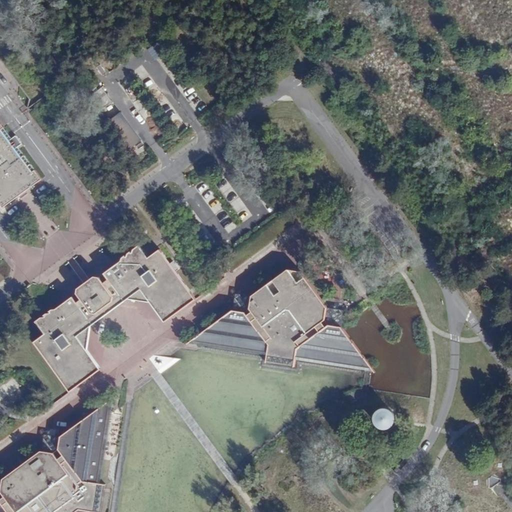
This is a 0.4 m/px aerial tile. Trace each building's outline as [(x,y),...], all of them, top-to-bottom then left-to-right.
[(134,155),(146,146),(101,87),(89,95),(134,155)] [(24,193),(43,179),(17,144),(14,146),(12,144),(24,135),(19,129),(13,133),(16,137),(13,139),(0,121),(0,202),(3,208),(24,193)] [(179,274),(161,249),(150,257),(141,245),(122,258),(121,262),(106,273),(110,278),(127,300),(129,298),(153,302),(167,320),(196,298),(179,274)] [(299,362),(300,356),(381,368),(347,322),(334,320),(331,315),(333,303),(306,267),(293,265),(257,292),(255,305),(250,308),(238,306),(192,340),(272,352),(271,359),(299,362)] [(88,281),(79,287),(79,293),(83,299),(92,311),(98,311),(106,306),(114,300),(115,295),(105,282),(102,276),(96,275),(88,281)] [(110,312),(127,300),(110,278),(105,282),(115,295),(114,300),(106,306),(98,311),(92,311),(83,299),(78,302),(94,324),(110,312)] [(241,289),(238,306),(250,308),(255,305),(257,292),(241,289)] [(91,326),(94,324),(78,302),(74,297),(65,304),(59,308),(55,308),(37,321),(46,334),(36,342),(72,391),(102,369),(88,350),(91,326)] [(347,322),(350,307),(349,306),(333,303),(331,315),(334,320),(347,322)] [(0,511),(98,511),(102,486),(100,486),(113,398),(59,438),(58,450),(52,455),(40,452),(1,481),(0,487),(0,511)] [(391,425),(393,423),(395,420),(395,419),(395,416),(395,413),(393,410),(391,408),(389,407),(386,406),(383,406),(380,407),(378,409),(376,411),(375,414),(374,417),(375,420),(376,422),(378,424),(380,426),(383,427),(386,427),(389,426),(391,425)] [(59,438),(42,435),(40,452),(52,455),(58,450),(59,438)]
